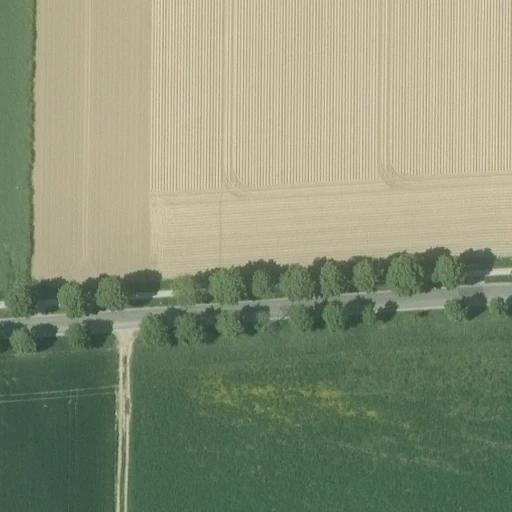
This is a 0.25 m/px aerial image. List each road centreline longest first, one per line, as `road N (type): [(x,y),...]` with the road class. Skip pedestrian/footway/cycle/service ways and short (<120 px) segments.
road 1 (tertiary): [(511,296),(0,331)]
road 2 (track): [(120,511),(123,322)]
